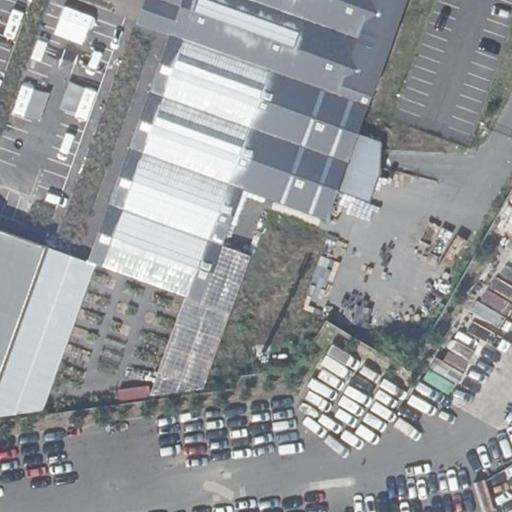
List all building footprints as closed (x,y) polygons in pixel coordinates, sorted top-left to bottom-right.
[(183,0),(171,35),(91,263),(204,304),(244,190),(329,221),(339,192),(360,134),(407,0),(183,0)] [(151,0),(143,24),(171,35),(183,0),(151,0)] [(360,134),(339,192),(371,204),(381,175),(383,143),(360,134)] [(0,374),(46,246),(0,230),(0,374)] [(91,263),(46,246),(0,374),(0,414),(38,410),(91,263)]
